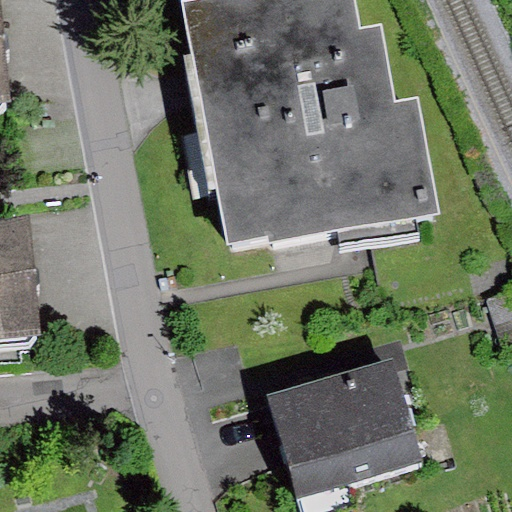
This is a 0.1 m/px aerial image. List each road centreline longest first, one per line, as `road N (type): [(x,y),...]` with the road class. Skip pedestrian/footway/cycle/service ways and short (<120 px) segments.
road 1 (residential): [(81,0),(155,381)]
road 2 (residential): [(0,399),(155,381)]
road 3 (residential): [(155,381),(193,511)]
